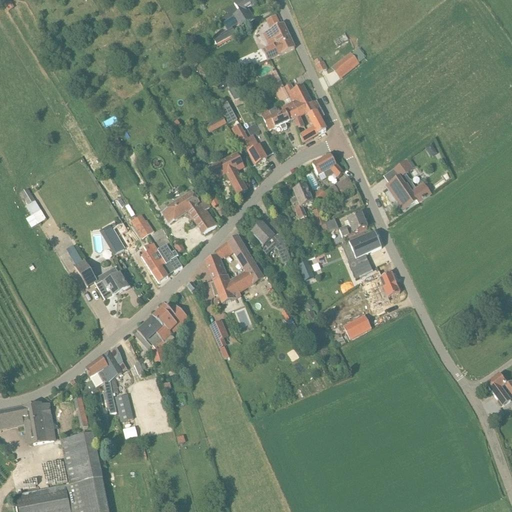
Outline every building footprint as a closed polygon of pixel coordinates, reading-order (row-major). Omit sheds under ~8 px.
[(8,12),(14,8),(9,0),(6,0),(3,3),(8,12)] [(228,9),(233,17),(222,23),(227,32),(232,29),(232,28),(238,24),(239,27),(249,21),(243,11),(254,5),(251,0),(239,0),(233,4),(234,6),(228,9)] [(269,49),(260,54),(265,63),(282,56),(295,50),(283,25),(270,31),(276,45),(269,48),(269,49)] [(329,50),(345,37),(336,25),(314,42),(322,53),(324,51),(323,50),(327,47),(329,50)] [(216,46),(236,35),(232,29),(227,32),(213,40),(216,46)] [(349,56),(343,49),(338,52),(340,55),(335,59),(339,64),(333,70),(333,77),(338,83),(349,75),(350,76),(356,71),(360,66),(366,61),(357,50),(349,56)] [(322,64),(320,59),(316,61),(318,65),(317,66),(321,74),(327,71),(324,63),(322,64)] [(294,121),(300,118),(294,106),(285,88),(275,71),(266,76),(283,107),(268,114),(268,115),(262,117),(265,124),(269,133),(294,121)] [(294,91),(291,85),(285,88),(294,106),(300,118),(307,115),(318,136),(326,132),(320,120),(324,117),(320,109),(320,110),(316,103),(312,105),(302,87),(294,91)] [(228,104),(219,109),(229,126),(237,121),(228,104)] [(300,118),(294,121),(298,131),(305,128),(300,118)] [(209,135),(226,125),(223,120),(206,129),(209,135)] [(248,130),(252,136),(260,131),(256,125),(248,130)] [(248,140),(239,126),(231,130),(236,139),(237,138),(241,145),(243,143),(256,167),(267,160),(259,147),(258,147),(253,137),(248,140)] [(303,146),(312,140),(308,133),(301,138),(303,146)] [(246,193),(236,172),(246,167),(239,155),(208,172),(215,184),(227,177),(238,197),(246,193)] [(336,167),(331,158),(313,168),(318,177),(324,175),(327,179),(334,175),(339,179),(344,175),(337,167),(336,167)] [(412,192),(407,186),(412,183),(407,176),(413,171),(406,162),(393,171),(398,180),(387,188),(403,212),(416,203),(419,205),(432,196),(423,184),(412,192)] [(313,171),(307,175),(314,189),(320,186),(313,171)] [(350,177),(329,190),(333,196),(334,195),(336,199),(343,195),(343,193),(355,186),(350,177)] [(308,222),(302,208),(313,204),(306,188),(294,193),(297,200),(291,202),(299,221),(302,220),(304,224),(308,222)] [(319,204),(328,195),(322,189),(313,197),(319,204)] [(35,202),(28,190),(20,195),(27,206),(35,202)] [(200,204),(193,194),(162,214),(169,224),(188,211),(205,236),(217,228),(205,212),(210,209),(205,201),(200,204)] [(141,241),(148,237),(136,220),(130,210),(125,214),(136,230),(141,241)] [(319,227),(326,225),(322,211),(315,213),(319,227)] [(141,216),(136,220),(148,237),(154,233),(147,222),(146,223),(141,216)] [(353,235),(367,229),(362,216),(348,222),(351,230),(347,231),(346,229),(339,232),(343,240),(353,235)] [(337,236),(335,232),(339,230),(335,221),(326,225),(328,234),(331,239),(337,236)] [(275,248),(279,253),(284,264),(291,261),(286,249),(274,223),(266,230),(262,226),(252,235),(264,248),(262,249),(267,255),(275,248)] [(119,241),(113,230),(104,235),(116,255),(114,256),(118,262),(133,253),(129,246),(125,248),(121,240),(119,241)] [(372,274),(365,256),(381,249),(375,234),(349,245),(355,260),(347,263),(355,281),(372,274)] [(264,281),(238,239),(228,244),(219,253),(223,260),(232,253),(245,274),(235,280),(241,295),(264,281)] [(180,244),(178,240),(173,243),(175,247),(174,248),(179,254),(185,251),(180,244)] [(158,251),(153,245),(141,252),(144,257),(142,258),(152,274),(168,263),(160,250),(158,251)] [(172,255),(166,246),(160,250),(168,263),(152,274),(159,285),(168,278),(166,276),(173,271),(174,273),(182,268),(175,259),(178,257),(175,253),(172,255)] [(76,266),(83,262),(74,247),(67,251),(76,266)] [(227,278),(221,262),(222,260),(223,260),(219,253),(216,256),(216,258),(206,263),(223,305),(234,301),(234,302),(242,297),(241,295),(235,280),(230,283),(228,278),(227,278)] [(87,289),(98,283),(85,262),(75,268),(87,289)] [(308,263),(298,268),(305,283),(315,279),(308,263)] [(375,276),(372,277),(364,282),(366,286),(379,281),(387,300),(400,294),(391,275),(381,279),(379,274),(375,276)] [(127,288),(120,275),(103,285),(102,283),(96,286),(104,300),(112,295),(113,297),(127,288)] [(193,295),(197,291),(192,285),(188,288),(193,295)] [(155,319),(167,331),(172,336),(189,317),(178,306),(172,312),(167,306),(155,319)] [(288,323),(294,320),(289,311),(283,315),(288,323)] [(364,318),(344,329),(348,337),(350,342),(357,339),(372,331),(364,318)] [(164,343),(172,336),(167,331),(155,319),(153,320),(135,337),(143,346),(146,344),(151,349),(162,340),(164,343)] [(295,336),(299,333),(292,321),(288,323),(295,336)] [(227,346),(231,343),(229,338),(230,338),(222,323),(210,328),(216,344),(217,344),(220,351),(224,361),(228,359),(224,349),(228,347),(227,346)] [(109,417),(117,415),(114,402),(113,395),(118,394),(117,386),(115,380),(122,376),(117,367),(123,364),(121,356),(116,349),(102,360),(110,380),(107,382),(109,389),(105,391),(107,403),(109,417)] [(162,351),(156,353),(152,354),(155,365),(166,361),(163,351),(162,351)] [(110,380),(102,360),(87,372),(90,380),(99,375),(104,385),(105,391),(109,389),(107,382),(110,380)] [(506,385),(500,376),(499,376),(486,386),(503,409),(511,402),(501,389),(505,387),(511,397),(511,382),(511,381),(506,385)] [(87,401),(100,396),(99,395),(91,382),(84,386),(87,401)] [(81,398),(74,400),(74,401),(81,429),(88,427),(81,398)] [(48,405),(41,406),(24,409),(0,416),(0,433),(24,429),(28,448),(57,443),(56,438),(54,438),(52,425),(48,405)] [(132,414),(119,417),(121,424),(133,421),(132,414)] [(93,436),(92,430),(84,432),(85,437),(61,442),(70,487),(17,497),(20,511),(109,511),(101,470),(107,469),(103,449),(97,450),(96,448),(94,435),(93,436)] [(99,434),(94,435),(96,448),(102,447),(99,434)]
